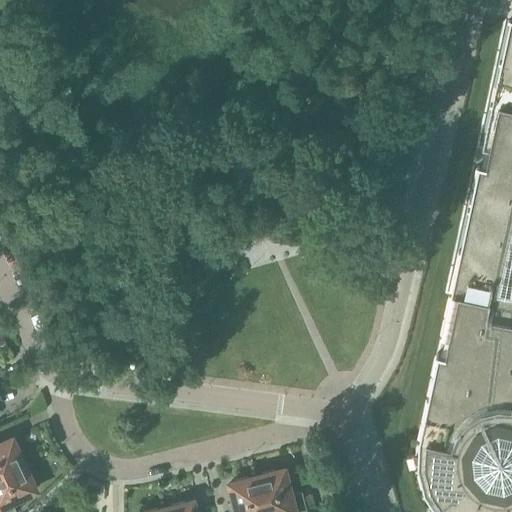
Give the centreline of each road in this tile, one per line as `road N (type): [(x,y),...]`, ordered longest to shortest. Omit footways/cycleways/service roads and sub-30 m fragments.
road 1 (residential): [(348,412),(386,341),(467,0)]
road 2 (residential): [(348,412),(153,482),(120,486),(95,477),(67,437),(47,361)]
road 3 (residential): [(348,412),(47,361)]
